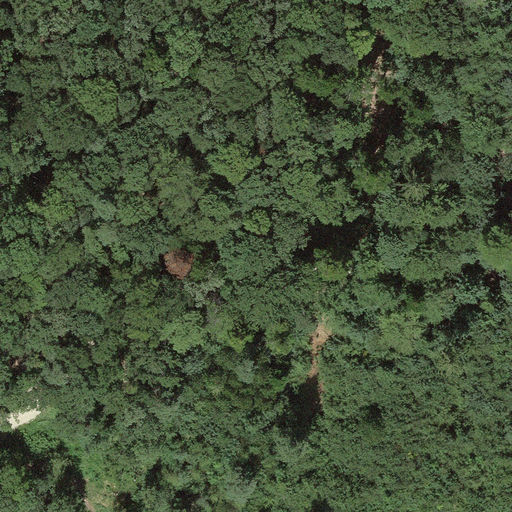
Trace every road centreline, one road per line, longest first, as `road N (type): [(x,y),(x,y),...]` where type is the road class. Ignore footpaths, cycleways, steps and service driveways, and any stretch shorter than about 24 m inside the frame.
road 1 (track): [(0,423),(73,375),(123,307),(204,283),(511,253)]
road 2 (track): [(155,511),(45,398),(0,309)]
road 3 (track): [(492,511),(481,257)]
